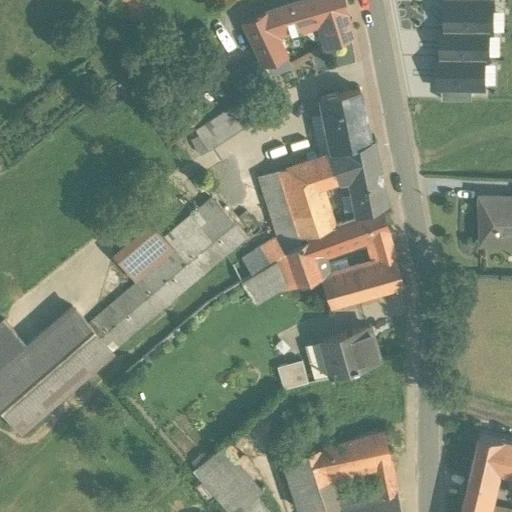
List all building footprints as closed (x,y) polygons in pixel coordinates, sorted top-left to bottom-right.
[(144,29),(162,19),(151,0),(134,0),(129,3),(144,29)] [(341,0),(307,0),(292,5),(300,29),(324,21),(345,14),(341,0)] [(450,1),(446,2),(445,30),(442,30),(441,58),(437,58),(437,88),(441,88),(471,88),(483,88),(483,60),(487,60),(488,32),(491,32),(492,2),(480,2),(450,1)] [(292,5),(265,16),(275,37),(300,29),(292,5)] [(345,14),(324,21),(328,36),(330,42),(321,47),(323,52),(351,36),(345,14)] [(265,16),(244,26),(269,78),(291,70),(275,37),(265,16)] [(471,88),(441,88),(441,100),(471,101),(471,88)] [(359,89),(319,97),(329,153),(368,140),(359,89)] [(241,99),(194,130),(208,151),(255,121),(241,99)] [(368,140),(329,153),(336,181),(349,178),(357,216),(385,205),(371,139),(368,140)] [(336,181),(329,153),(313,158),(322,186),(336,181)] [(313,158),(278,170),(298,239),(300,239),(305,236),(314,233),(305,204),(325,198),(322,186),(313,158)] [(278,170),(258,176),(283,254),(302,243),(300,239),(298,239),(278,170)] [(511,195),(480,195),(479,243),(511,244),(511,195)] [(211,196),(164,237),(174,249),(135,282),(88,324),(112,351),(245,235),(211,196)] [(325,198),(305,204),(314,233),(334,225),(325,198)] [(380,210),(333,228),(339,248),(371,236),(387,230),(386,225),(380,210)] [(164,237),(148,219),(110,253),(135,282),(174,249),(164,237)] [(333,228),(320,233),(326,253),(339,248),(333,228)] [(387,230),(371,236),(377,260),(321,276),(330,303),(329,303),(330,306),(403,284),(387,230)] [(320,233),(307,238),(309,244),(313,257),(326,253),(320,233)] [(234,266),(242,278),(283,254),(278,239),(234,266)] [(309,244),(279,257),(289,288),(323,282),(321,276),(313,257),(309,244)] [(289,288),(279,257),(242,278),(259,306),(289,288)] [(26,346),(0,369),(0,406),(21,430),(112,351),(88,324),(72,305),(26,346)] [(4,320),(0,322),(0,369),(26,346),(4,320)] [(368,326),(321,340),(331,375),(378,361),(368,326)] [(321,340),(305,345),(315,380),(331,375),(321,340)] [(301,359),(276,366),(283,388),(307,381),(301,359)] [(317,403),(305,407),(311,428),(323,425),(317,403)] [(328,444),(323,425),(311,428),(316,448),(318,447),(328,444)] [(328,444),(318,447),(325,469),(366,460),(366,463),(371,462),(389,459),(382,428),(381,428),(381,429),(328,444)] [(502,440),(480,434),(469,483),(491,488),(496,468),(502,440)] [(511,441),(502,440),(496,468),(511,471),(511,441)] [(261,488),(223,444),(193,470),(229,511),(235,511),(254,495),(261,488)] [(316,448),(294,454),(311,505),(312,511),(321,511),(338,507),(334,496),(325,469),(318,447),(316,448)] [(294,454),(281,457),(298,509),(311,505),(294,454)] [(389,459),(371,462),(374,476),(392,471),(389,459)] [(392,471),(374,476),(376,484),(378,495),(396,489),(392,471)] [(485,511),(491,488),(469,483),(462,511),(485,511)] [(376,484),(334,496),(338,507),(378,495),(376,484)] [(338,507),(321,511),(401,511),(396,489),(378,495),(338,507)] [(268,511),(254,495),(235,511),(268,511)] [(203,511),(197,502),(181,511),(203,511)]
